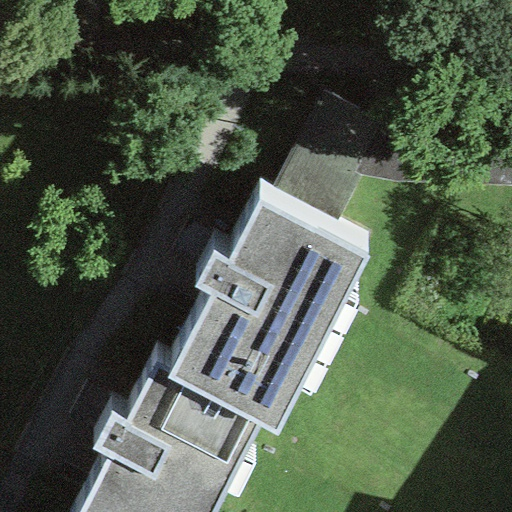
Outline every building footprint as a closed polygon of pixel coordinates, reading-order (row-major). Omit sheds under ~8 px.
[(326,88),(275,185),(337,217),(361,173),(353,169),(368,140),(379,119),(380,116),(326,88)] [(400,119),(379,119),(368,140),(399,155),(399,170),(511,171),(511,110),(400,109),(400,119)] [(217,266),(173,350),(263,397),(277,404),(298,365),(294,363),(313,327),(308,324),(320,302),(323,304),(342,268),(346,271),(366,232),(337,217),(275,185),(263,178),(232,237),(214,228),(198,260),(202,263),(204,259),(217,266)] [(116,429),(83,491),(123,511),(197,511),(200,507),(204,509),(225,470),(221,468),(240,433),(243,435),(263,397),(173,350),(160,343),(130,400),(114,392),(96,425),(102,428),(104,423),(116,429)] [(123,511),(83,491),(71,511),(123,511)]
